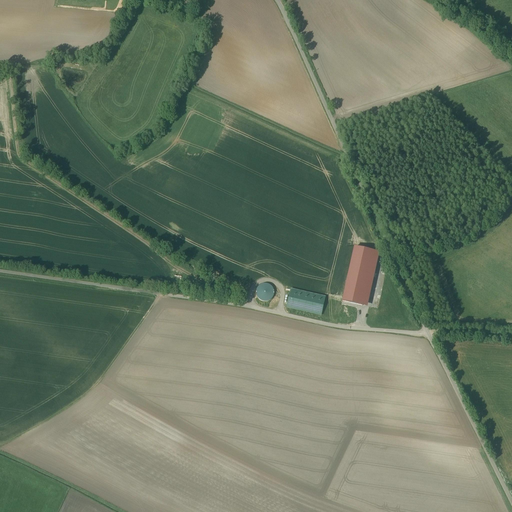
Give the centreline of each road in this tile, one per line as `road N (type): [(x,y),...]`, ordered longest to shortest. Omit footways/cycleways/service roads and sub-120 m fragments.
road 1 (unclassified): [(430,334),(0,267)]
road 2 (unclassified): [(274,0),(430,334)]
road 3 (unclassified): [(511,498),(430,334)]
